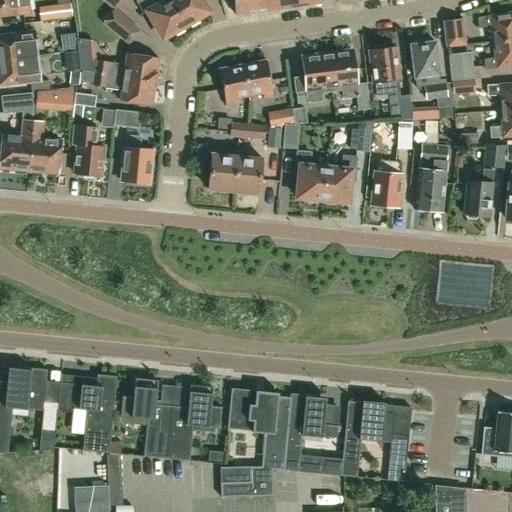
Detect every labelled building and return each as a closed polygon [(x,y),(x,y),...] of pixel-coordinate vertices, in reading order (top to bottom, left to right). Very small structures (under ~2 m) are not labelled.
[(28,0),(0,0),(0,16),(30,13),(28,0)] [(102,0),(115,10),(122,0),(102,0)] [(186,27),(171,0),(134,0),(142,13),(147,11),(162,37),(173,30),(175,33),(186,27)] [(171,0),(186,27),(198,20),(196,17),(207,11),(200,0),(171,0)] [(255,11),(253,0),(232,0),(234,14),(255,11)] [(253,0),(255,11),(276,9),(275,0),(253,0)] [(275,0),(276,9),(299,6),(297,0),(275,0)] [(69,3),(37,7),(39,21),(71,17),(69,3)] [(127,44),(138,30),(113,9),(102,23),(127,44)] [(491,41),(511,38),(511,11),(476,17),(478,28),(489,26),(491,41)] [(445,46),(464,44),(461,20),(442,22),(445,46)] [(0,34),(0,60),(23,58),(36,56),(33,31),(0,34)] [(76,38),(77,58),(80,70),(82,71),(82,72),(105,75),(107,61),(96,60),(94,39),(90,39),(76,38)] [(415,88),(423,87),(424,99),(445,96),(443,79),(439,79),(434,42),(433,42),(432,38),(421,39),(422,43),(410,44),(414,77),(415,88)] [(511,38),(491,41),(494,57),(482,59),(484,69),(511,65),(511,38)] [(374,46),(374,49),(368,50),(372,82),(373,82),(374,96),(385,94),(385,92),(397,91),(396,79),(397,79),(393,47),(385,48),(384,44),(374,46)] [(327,55),(331,92),(341,91),(342,98),(357,96),(352,52),(327,55)] [(450,81),(473,79),(470,52),(448,55),(450,81)] [(121,77),(153,81),(157,57),(124,53),(122,63),(107,61),(105,75),(121,77)] [(301,58),(303,76),(293,78),(295,93),(305,92),(307,102),(321,101),(321,94),(331,92),(327,55),(301,58)] [(23,58),(0,60),(0,85),(39,81),(36,56),(23,58)] [(241,65),(247,96),(261,93),(262,99),(271,97),(265,60),(241,65)] [(233,98),(247,96),(241,65),(218,69),(225,106),(234,104),(233,98)] [(121,77),(105,75),(82,72),(80,81),(91,83),(91,85),(103,87),(103,88),(119,90),(118,100),(150,104),(153,81),(121,77)] [(473,79),(450,81),(452,95),(474,93),(472,79),(473,79)] [(498,110),(511,109),(511,83),(486,85),(486,96),(498,95),(498,110)] [(71,112),(73,88),(52,91),(36,92),(35,108),(71,112)] [(2,111),(34,108),(33,92),(0,95),(2,111)] [(75,93),(74,105),(94,108),(96,96),(75,93)] [(411,119),(408,95),(397,96),(400,120),(411,119)] [(440,105),(415,107),(415,118),(440,117),(440,105)] [(297,121),(295,108),(270,111),(272,125),(297,121)] [(511,109),(498,110),(499,126),(488,127),(489,137),(511,135),(511,109)] [(115,110),(113,125),(128,127),(130,111),(115,110)] [(445,118),(443,134),(456,136),(457,120),(445,118)] [(0,167),(27,171),(32,121),(22,120),(20,137),(1,135),(0,142),(0,167)] [(32,121),(27,171),(56,174),(60,141),(40,138),(42,122),(32,121)] [(353,150),(368,152),(371,122),(356,123),(356,129),(353,150)] [(245,139),(247,124),(230,123),(228,137),(245,139)] [(409,149),(410,123),(398,123),(396,149),(409,149)] [(74,172),(86,174),(87,177),(95,178),(97,175),(99,175),(103,146),(97,145),(99,128),(72,124),(71,144),(77,145),(74,172)] [(247,124),(245,139),(263,141),(264,126),(247,124)] [(284,125),(281,149),(295,150),(297,127),(284,125)] [(279,149),(281,129),(268,127),(265,147),(279,149)] [(476,146),(476,133),(456,134),(456,145),(476,146)] [(137,149),(139,137),(126,135),(124,147),(122,147),(120,161),(122,161),(120,180),(147,183),(150,150),(137,149)] [(435,163),(437,145),(420,143),(413,209),(425,210),(427,189),(431,190),(433,170),(431,169),(432,162),(435,163)] [(427,189),(425,210),(440,212),(447,146),(437,145),(435,163),(432,162),(431,169),(433,170),(431,190),(427,189)] [(502,168),(505,146),(484,145),(483,167),(502,168)] [(321,200),(324,167),(307,165),(309,152),(295,151),(293,175),(297,176),(295,197),(306,198),(310,203),(316,203),(320,199),(321,200)] [(232,191),(235,155),(210,153),(207,189),(232,191)] [(235,155),(232,191),(257,193),(260,158),(235,155)] [(324,167),(321,200),(325,200),(328,204),(334,205),(338,201),(347,202),(349,181),(352,182),(354,157),(342,156),(341,168),(324,167)] [(399,173),(400,163),(375,160),(374,171),(373,171),(370,204),(396,207),(398,187),(400,187),(401,173),(399,173)] [(465,214),(467,218),(475,219),(477,215),(487,216),(492,171),(482,170),(480,182),(465,180),(462,214),(465,214)] [(57,410),(58,404),(44,403),(47,369),(24,367),(23,373),(8,371),(7,381),(0,380),(0,453),(7,453),(12,408),(43,411),(39,451),(53,450),(57,410)] [(109,453),(117,376),(97,374),(96,386),(81,384),(78,409),(90,410),(88,434),(84,434),(82,450),(109,453)] [(171,405),(155,404),(158,380),(135,378),(133,397),(122,396),(120,417),(147,419),(143,456),(166,459),(171,405)] [(58,404),(57,410),(73,412),(73,408),(75,384),(60,382),(58,404)] [(211,406),(213,387),(189,385),(187,407),(171,405),(166,459),(189,461),(193,426),(219,428),(221,407),(211,406)] [(290,397),(289,397),(278,396),(278,393),(256,390),(254,405),(249,404),(247,420),(253,421),(252,432),(264,433),(261,466),(249,467),(249,482),(220,482),(220,497),(273,496),(272,469),(283,470),(290,397)] [(290,397),(283,470),(299,472),(302,435),(336,438),(338,426),(324,424),(326,398),(312,396),(312,395),(290,393),(289,397),(290,397)] [(340,476),(357,477),(360,440),(390,442),(388,459),(406,461),(408,436),(392,434),(394,413),(384,412),(385,403),(362,400),(362,402),(347,401),(342,459),(340,476)] [(511,412),(497,411),(495,428),(483,427),(480,455),(511,457),(511,412)] [(106,463),(120,462),(119,455),(105,454),(106,463)] [(320,474),(340,476),(342,459),(322,457),(320,474)] [(106,471),(120,471),(120,462),(106,463),(106,471)] [(106,480),(120,479),(120,471),(106,471),(106,480)] [(107,489),(121,488),(120,479),(106,480),(107,485),(107,489)] [(108,511),(108,506),(107,497),(107,489),(107,485),(74,487),(74,511),(108,511)] [(107,497),(121,497),(121,488),(107,489),(107,497)] [(107,497),(108,506),(122,505),(121,497),(107,497)] [(464,511),(464,501),(435,501),(434,511),(464,511)]
